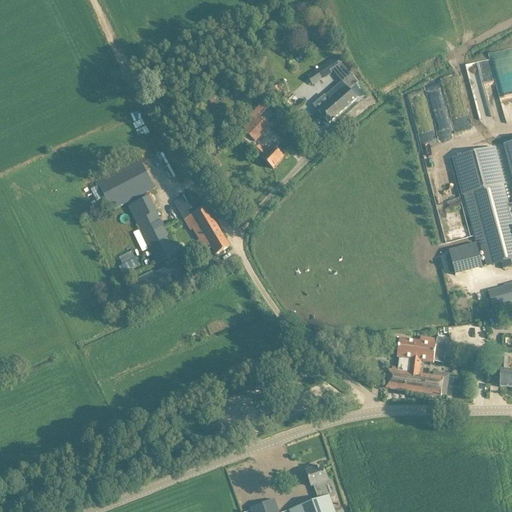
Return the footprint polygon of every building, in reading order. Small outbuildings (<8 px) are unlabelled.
[(511,48),(490,54),(507,125),(511,123),(511,48)] [(337,57),(312,74),(317,82),(343,66),(337,57)] [(453,127),(472,122),(463,84),(467,83),(465,73),(440,78),(443,87),(425,91),(437,141),(455,137),(453,127)] [(319,112),(322,116),(329,123),(357,99),(342,83),(326,97),(330,101),(319,112)] [(250,123),(243,130),(255,142),(270,126),(260,116),(266,109),(259,102),(251,111),(248,108),(241,116),(250,123)] [(269,106),(277,115),(281,112),(273,103),(269,106)] [(262,159),(266,162),(273,169),(284,158),(273,148),(267,154),(259,146),(254,151),(262,159)] [(489,149),(454,158),(463,195),(475,241),(479,241),(481,251),(484,250),(486,256),(490,255),(492,265),(501,263),(503,270),(511,267),(511,214),(509,204),(504,184),(495,147),(494,148),(489,149)] [(139,160),(97,181),(112,210),(154,189),(139,160)] [(229,247),(205,208),(200,211),(195,201),(188,204),(184,197),(174,203),(191,231),(199,226),(206,237),(197,242),(204,253),(211,249),(216,256),(229,247)] [(172,245),(156,213),(137,223),(157,264),(182,251),(177,242),(172,245)] [(199,254),(195,247),(183,254),(187,261),(199,254)] [(136,260),(123,267),(126,272),(139,266),(136,260)] [(127,288),(131,295),(135,304),(186,279),(178,263),(127,288)] [(511,284),(488,291),(494,312),(500,311),(499,307),(511,303),(511,284)] [(443,363),(446,339),(438,338),(437,345),(425,343),(425,341),(421,341),(421,343),(400,340),(399,347),(397,347),(396,354),(398,354),(398,359),(400,359),(398,369),(393,369),(390,389),(441,397),(442,396),(446,397),(448,387),(442,386),(443,378),(443,375),(434,373),(433,377),(419,375),(421,361),(434,363),(434,362),(443,363)] [(501,359),(500,378),(499,388),(511,388),(511,370),(507,370),(508,359),(501,359)] [(240,470),(232,473),(238,491),(251,486),(253,491),(268,485),(264,474),(257,477),(253,465),(245,468),(245,467),(240,469),(240,470)] [(318,500),(289,511),(334,511),(329,496),(327,497),(322,483),(327,481),(322,466),(314,469),(313,468),(312,467),(311,467),(310,467),(309,467),(308,468),(307,470),(307,471),(307,472),(306,472),(311,487),(313,486),(318,500)] [(273,500),(270,492),(254,498),(257,506),(273,500)] [(278,511),(274,500),(251,508),(252,511),(278,511)]
